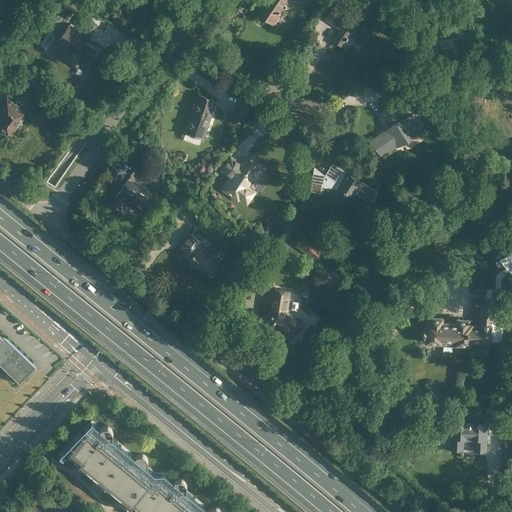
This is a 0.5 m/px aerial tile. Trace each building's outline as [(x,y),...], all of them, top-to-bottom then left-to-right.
[(73,0),(66,0),(63,5),(78,14),(83,7),(73,0)] [(98,6),(99,7),(102,0),(76,0),(95,12),(98,6)] [(269,0),(268,1),(267,1),(258,14),(272,24),(280,12),(278,10),(285,0),(269,0)] [(342,25),(340,29),(332,40),(341,46),(349,35),(363,44),(372,30),(334,5),(325,19),(335,25),(337,22),(342,25)] [(94,25),(84,18),(77,28),(70,23),(58,42),(65,47),(60,54),(76,65),(81,57),(88,63),(97,50),(82,40),(85,34),(87,35),(94,25)] [(440,20),(431,26),(435,31),(443,26),(440,20)] [(456,60),(431,66),(432,72),(437,71),(439,80),(460,75),(456,60)] [(243,88),(239,94),(246,99),(250,93),(243,88)] [(187,125),(185,131),(203,137),(205,131),(215,99),(199,94),(196,105),(197,105),(195,109),(195,108),(194,110),(192,109),(187,125)] [(0,111),(0,129),(3,131),(5,131),(6,132),(6,131),(10,134),(11,134),(11,135),(23,119),(20,116),(28,105),(21,100),(18,105),(6,96),(1,104),(4,106),(0,111)] [(411,114),(402,120),(391,105),(380,112),(391,127),(372,139),(376,146),(375,146),(381,156),(401,143),(402,144),(413,137),(412,135),(421,129),(411,114)] [(248,114),(236,106),(229,116),(241,124),(248,114)] [(210,154),(204,158),(207,163),(213,159),(210,154)] [(252,176),(252,177),(257,176),(263,168),(256,163),(256,161),(252,158),(249,159),(247,157),(241,166),(231,159),(223,170),(233,176),(226,188),(227,189),(227,190),(228,191),(228,192),(229,192),(229,193),(230,194),(231,195),(233,195),(234,196),(236,196),(237,196),(246,202),(251,195),(250,191),(244,187),(252,176)] [(138,162),(134,169),(146,178),(151,171),(138,162)] [(350,196),(352,192),(373,205),(377,191),(361,182),(361,183),(358,182),(358,181),(357,180),(357,179),(356,179),(356,178),(355,177),(353,176),(352,176),(351,176),(349,175),(348,176),(345,174),(346,172),(331,163),(324,176),(321,176),(321,173),(313,168),(310,192),(320,193),(322,186),(336,188),(350,196)] [(127,180),(110,204),(119,210),(125,201),(142,212),(153,195),(138,184),(137,186),(127,180)] [(173,191),(167,198),(172,202),(177,194),(173,191)] [(212,274),(218,279),(227,267),(215,258),(212,261),(197,250),(198,249),(197,248),(202,242),(190,233),(181,246),(186,250),(182,256),(189,261),(188,261),(194,265),(195,263),(211,275),(212,274)] [(423,328),(422,337),(426,337),(426,342),(440,343),(441,343),(441,344),(442,344),(442,345),(442,346),(453,346),(453,345),(453,344),(454,344),(455,344),(470,345),(470,341),(490,342),(490,341),(502,342),(503,320),(499,320),(500,310),(497,309),(498,295),(501,295),(502,279),(507,275),(511,280),(511,242),(493,259),(502,269),(495,275),(494,289),(486,288),(485,303),(480,302),(479,315),(478,326),(471,325),(471,320),(468,320),(468,319),(457,319),(457,323),(451,323),(451,324),(447,324),(447,323),(442,322),(442,318),(431,317),(431,318),(427,317),(427,328),(423,328)] [(265,320),(276,328),(277,326),(288,335),(291,332),(292,332),(293,331),(292,331),(295,327),(298,329),(301,325),(302,324),(302,323),(302,322),(302,321),(302,320),(301,319),(301,318),(300,318),(299,317),(298,317),(297,317),(296,317),(295,317),(294,317),(294,318),(293,318),(293,319),(285,313),(289,291),(274,289),(271,305),(269,306),(268,313),(270,314),(265,320)] [(3,338),(0,335),(0,363),(20,383),(36,366),(5,336),(3,338)] [(478,424),(475,427),(472,424),(467,424),(463,427),(460,423),(452,423),(451,437),(450,437),(450,444),(451,444),(450,450),(462,451),(463,442),(466,439),(471,439),(474,443),(473,451),(485,452),(487,425),(478,424)] [(90,428),(71,451),(83,461),(81,463),(134,507),(139,507),(144,511),(148,511),(149,511),(197,511),(162,483),(153,483),(95,436),(97,433),(90,428)] [(47,498),(50,511),(56,510),(55,499),(55,497),(52,498),(47,498)] [(43,511),(46,511),(50,511),(47,498),(45,499),(40,500),(43,511)] [(64,511),(68,502),(62,500),(62,501),(55,499),(56,510),(56,511),(58,511),(57,511),(64,511)] [(43,511),(40,500),(37,501),(32,503),(36,511),(43,511)] [(68,502),(64,511),(71,511),(74,504),(68,502)] [(36,511),(32,503),(26,505),(29,511),(36,511)]
